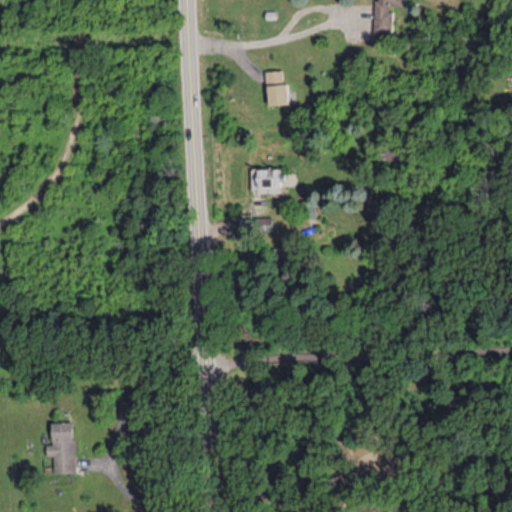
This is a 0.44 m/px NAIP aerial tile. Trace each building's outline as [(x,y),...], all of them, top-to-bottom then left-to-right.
[(377,0),(376,31),(393,31),(393,6),(402,6),(402,0),(377,0)] [(267,70),(269,104),(290,103),(289,82),(284,83),(284,69),(267,70)] [(252,167),(253,191),(282,190),(282,180),(285,180),(284,166),(252,167)] [(273,216),(259,216),(259,229),(274,229),(273,216)] [(55,472),(77,471),(75,420),(53,421),(54,443),(48,443),(48,454),(55,454),(55,472)]
